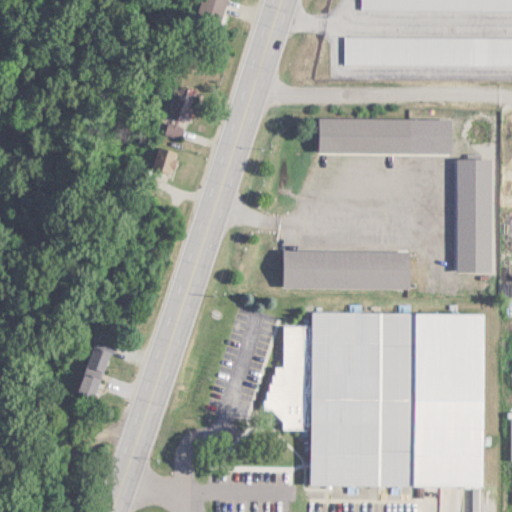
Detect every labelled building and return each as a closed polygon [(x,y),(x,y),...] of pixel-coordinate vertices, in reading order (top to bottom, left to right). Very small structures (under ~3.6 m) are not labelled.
[(223,0),(198,0),(192,21),(214,28),(223,0)] [(176,138),(184,112),(170,108),(163,134),(176,138)] [(308,152),(446,153),(446,138),(442,138),(443,120),(308,119),(308,152)] [(153,172),(171,175),(174,153),(156,150),(153,172)] [(483,159),(449,159),(447,272),(481,273),(483,159)] [(105,354),(91,349),(88,356),(84,354),(71,393),(89,399),(105,354)]
